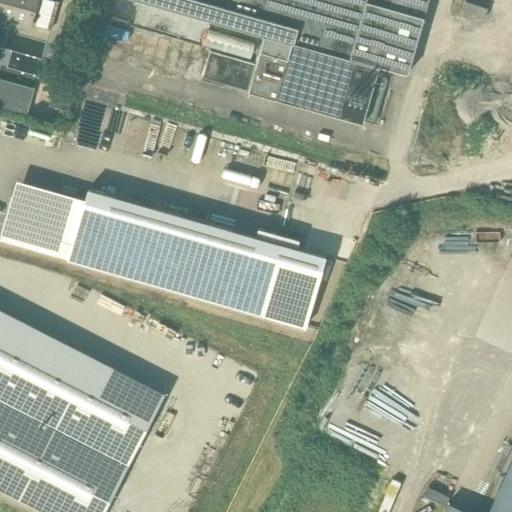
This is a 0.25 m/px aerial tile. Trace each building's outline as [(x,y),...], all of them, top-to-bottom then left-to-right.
[(0,0),(0,18),(30,28),(31,24),(51,29),(59,1),(54,0),(0,0)] [(147,0),(264,33),(256,63),(256,64),(249,90),(363,122),(379,65),(408,73),(428,0),(147,0)] [(259,35),(206,20),(201,36),(254,51),(259,35)] [(256,63),(210,50),(203,76),(249,90),(256,64),(256,63)] [(25,83),(32,59),(10,53),(3,77),(25,83)] [(58,76),(50,104),(67,109),(75,81),(58,76)] [(378,76),(366,118),(376,121),(388,79),(378,76)] [(32,94),(0,85),(0,109),(26,116),(32,94)] [(68,258),(85,200),(17,181),(1,239),(68,258)] [(281,242),(88,188),(85,200),(68,258),(261,313),(281,242)] [(99,511),(158,383),(0,311),(0,488),(52,511),(99,511)] [(511,511),(511,463),(488,511),(511,511)] [(470,511),(449,502),(444,511),(470,511)]
